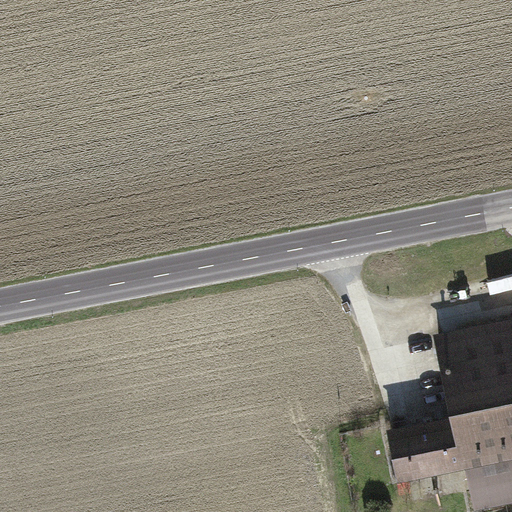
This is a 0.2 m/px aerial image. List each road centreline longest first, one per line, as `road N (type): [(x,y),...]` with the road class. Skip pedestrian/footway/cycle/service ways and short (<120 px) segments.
road 1 (tertiary): [(511,204),(0,306)]
road 2 (unknown): [(334,241),(393,346),(511,314)]
